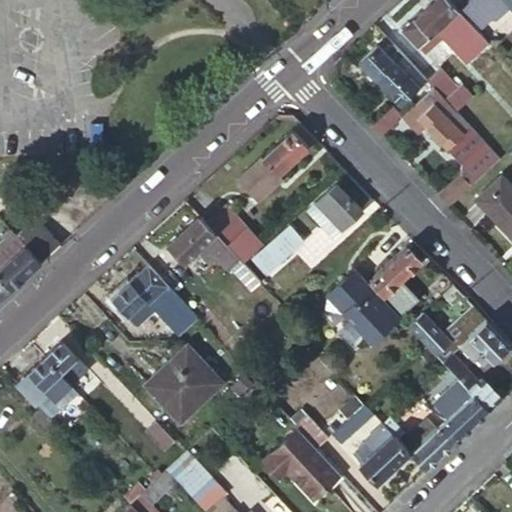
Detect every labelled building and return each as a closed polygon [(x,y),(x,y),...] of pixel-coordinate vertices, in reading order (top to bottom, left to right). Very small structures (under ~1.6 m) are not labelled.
[(458,10),(448,0),(435,0),(403,30),(418,47),(426,40),(432,48),(444,38),(468,63),(489,44),(477,31),(458,10)] [(511,0),(470,0),(458,10),(477,31),(491,19),(499,19),(511,7),(511,0)] [(426,40),(418,47),(420,50),(428,52),(432,48),(426,40)] [(427,80),(393,43),(384,51),(379,44),(360,62),(397,103),(401,98),(411,109),(434,88),(427,80)] [(440,70),(427,80),(434,88),(456,111),(472,96),(462,85),(458,90),(440,70)] [(434,88),(411,109),(419,119),(418,120),(425,127),(458,163),(474,148),(448,119),(456,111),(434,88)] [(392,107),(371,125),(382,137),(402,118),(392,107)] [(419,119),(411,109),(404,116),(419,132),(425,127),(418,120),(419,119)] [(499,158),(456,111),(448,119),(474,148),(479,144),(495,162),(499,158)] [(314,138),(299,121),(237,178),(252,195),(275,174),(314,138)] [(495,162),(479,144),(474,148),(458,163),(459,175),(469,186),(495,162)] [(275,174),(252,195),(256,200),(281,179),(275,174)] [(459,175),(437,195),(447,206),(469,186),(459,175)] [(511,188),(500,176),(475,199),(511,238),(511,188)] [(360,209),(335,182),(307,208),(333,235),(360,209)] [(224,203),(205,221),(242,261),(261,244),(224,203)] [(205,221),(198,213),(165,243),(182,261),(204,241),(248,289),(258,280),(242,261),(205,221)] [(288,225),(251,258),(264,273),(301,240),(288,225)] [(61,243),(45,226),(36,235),(32,231),(0,260),(0,273),(13,287),(61,243)] [(419,259),(405,244),(365,282),(396,316),(412,301),(395,282),(419,259)] [(196,316),(148,264),(113,296),(128,312),(143,298),(151,308),(176,334),(196,316)] [(396,316),(365,282),(352,269),(325,293),(322,309),(344,314),(370,342),(397,317),(396,316)] [(0,299),(13,287),(0,273),(0,299)] [(451,283),(445,277),(440,282),(446,289),(451,283)] [(143,298),(128,312),(136,322),(151,308),(143,298)] [(406,326),(424,346),(439,362),(448,354),(458,344),(468,334),(485,319),(471,304),(441,333),(421,313),(406,326)] [(508,344),(485,319),(468,334),(482,350),(490,358),(492,360),(508,344)] [(468,334),(458,344),(473,359),(476,356),(482,350),(468,334)] [(60,340),(45,355),(71,384),(87,369),(81,363),(76,358),(60,340)] [(222,383),(191,349),(166,372),(163,368),(145,385),(179,422),(222,383)] [(490,358),(482,350),(476,356),(484,365),(490,358)] [(448,354),(439,362),(445,368),(469,394),(486,412),(500,398),(479,377),(476,380),(450,352),(448,354)] [(45,355),(15,382),(36,404),(45,396),(49,402),(54,398),(55,399),(71,384),(45,355)] [(445,368),(439,362),(429,371),(435,377),(445,368)] [(445,368),(435,377),(459,403),(469,394),(445,368)] [(415,386),(410,391),(415,396),(419,391),(419,390),(415,386)] [(258,392),(254,387),(248,392),(253,397),(258,392)] [(419,391),(415,396),(428,409),(430,411),(438,403),(422,387),(419,390),(419,391)] [(415,396),(410,391),(404,397),(409,402),(415,396)] [(486,412),(469,394),(459,403),(440,422),(456,440),(486,412)] [(415,396),(409,402),(422,414),(428,409),(415,396)] [(374,414),(364,403),(336,430),(331,424),(326,429),(340,444),(374,414)] [(305,413),(294,423),(298,428),(315,446),(326,435),(305,413)] [(176,441),(156,420),(146,432),(164,452),(176,441)] [(409,452),(382,422),(363,439),(366,442),(355,452),(364,461),(360,464),(378,482),(409,452)] [(415,446),(409,452),(426,470),(456,440),(440,422),(432,429),(415,446)] [(415,446),(432,429),(427,424),(410,440),(415,446)] [(315,446),(298,428),(264,458),(280,475),(285,470),(312,499),(340,473),(315,446)] [(178,476),(208,511),(237,511),(223,497),(226,493),(187,450),(169,467),(178,476)] [(276,479),(280,475),(264,458),(260,462),(276,479)] [(129,504),(121,511),(158,511),(150,502),(178,476),(169,467),(161,474),(157,478),(152,483),(145,490),(140,494),(129,504)] [(157,469),(152,473),(157,478),(161,474),(157,469)] [(157,478),(152,473),(147,478),(152,483),(157,478)] [(0,475),(0,499),(12,489),(0,475)] [(123,498),(129,504),(140,494),(145,490),(139,483),(123,498)]
